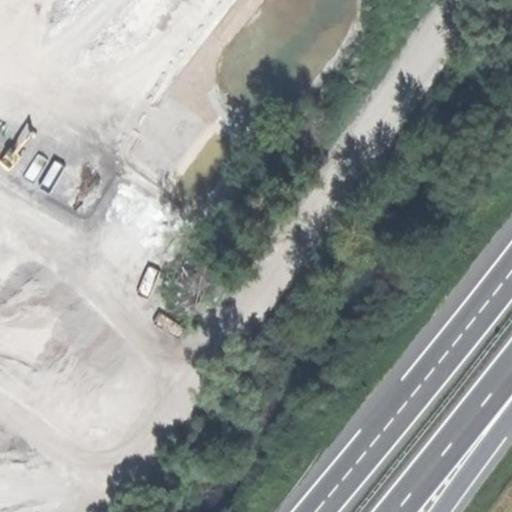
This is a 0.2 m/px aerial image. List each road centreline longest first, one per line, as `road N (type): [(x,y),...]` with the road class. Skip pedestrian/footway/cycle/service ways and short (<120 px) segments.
road 1 (motorway): [(511,269),(314,511)]
road 2 (motorway): [(394,511),(511,362)]
road 3 (motorway): [(441,511),(511,413)]
